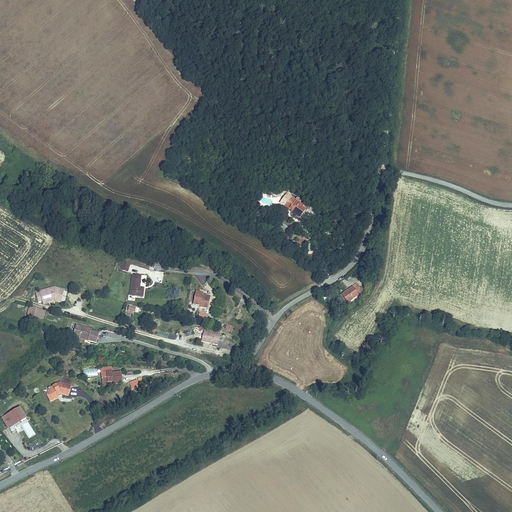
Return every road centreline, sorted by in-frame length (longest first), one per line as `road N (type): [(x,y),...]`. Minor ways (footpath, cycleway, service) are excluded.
road 1 (unclassified): [(244,369),(273,318),(360,254),(382,172),(511,205)]
road 2 (tertiary): [(244,369),(172,391),(0,486)]
road 3 (tertiary): [(440,511),(362,435),(299,391),(244,369)]
road 4 (track): [(382,172),(385,27),(393,0)]
